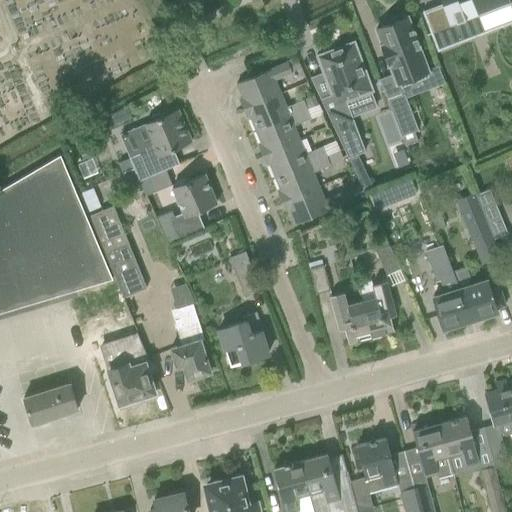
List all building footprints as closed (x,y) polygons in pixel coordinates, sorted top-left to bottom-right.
[(511,0),(439,0),(449,23),(507,1),(511,13),(511,0)] [(410,28),(406,17),(405,18),(404,15),(388,21),(389,24),(376,29),(382,45),(381,46),(388,65),(389,64),(396,84),(427,72),(412,31),(413,31),(412,27),(410,28)] [(431,33),(430,33),(437,51),(438,51),(438,48),(451,43),(447,31),(445,27),(431,33)] [(353,43),(318,57),(324,72),(332,94),(331,94),(320,99),(347,157),(355,174),(364,170),(357,154),(364,151),(351,116),(375,108),(368,91),(370,90),(353,43)] [(275,81),(293,74),(288,62),(236,83),(242,99),(239,100),(242,108),(280,93),(275,81)] [(303,100),(286,107),(280,93),(242,108),(246,117),(249,116),(255,130),(306,109),(303,100)] [(418,130),(404,94),(387,100),(401,137),(418,130)] [(317,105),(306,109),(311,119),(321,115),(317,105)] [(173,150),(191,142),(177,109),(163,115),(158,114),(150,117),(143,125),(149,139),(143,143),(142,147),(144,151),(128,158),(138,182),(179,164),(173,150)] [(293,127),(311,119),(306,109),(255,130),(261,145),(258,147),(262,155),(299,140),(293,127)] [(116,134),(127,128),(121,114),(109,120),(116,134)] [(321,147),(305,154),(299,140),(262,155),(265,164),(268,163),(275,177),(325,157),(321,147)] [(338,151),(325,157),(329,166),(343,161),(338,151)] [(61,295),(111,279),(59,157),(0,191),(0,317),(7,315),(6,311),(51,298),(52,302),(62,299),(61,295)] [(312,173),(329,166),(325,157),(275,177),(280,192),(277,193),(281,202),(318,187),(312,173)] [(405,160),(397,163),(401,172),(409,169),(405,160)] [(200,210),(216,204),(204,174),(186,181),(185,179),(180,180),(176,181),(173,185),(173,186),(169,188),(180,213),(167,219),(175,240),(203,228),(198,215),(201,213),(200,210)] [(410,179),(398,184),(405,199),(417,194),(410,179)] [(340,193),(324,200),(318,187),(281,202),(284,211),(288,209),(294,224),(344,204),(340,193)] [(360,187),(351,190),(355,199),(364,195),(360,187)] [(493,240),(507,234),(489,189),(475,195),(493,240)] [(382,191),(369,196),(376,212),(388,206),(382,191)] [(474,194),(456,201),(482,264),(500,257),(493,240),(475,195),(474,194)] [(122,297),(146,288),(112,206),(89,216),(122,297)] [(440,209),(430,212),(436,228),(444,226),(440,209)] [(386,276),(398,270),(387,246),(374,252),(386,276)] [(467,322),(457,289),(451,271),(441,246),(423,253),(434,282),(438,280),(443,295),(433,298),(443,329),(467,322)] [(243,295),(260,288),(245,251),(228,258),(243,295)] [(315,294),(329,290),(321,260),(307,263),(315,294)] [(465,267),(451,271),(457,289),(467,322),(495,313),(494,309),(504,306),(498,287),(495,277),(471,285),(465,267)] [(388,281),(371,285),(370,281),(356,285),(360,301),(359,301),(369,337),(393,331),(389,317),(395,315),(388,281)] [(359,301),(347,304),(343,292),(328,296),(338,331),(344,329),(348,343),(369,337),(359,301)] [(94,293),(72,300),(81,333),(82,332),(103,326),(94,293)] [(200,340),(203,339),(191,304),(176,309),(178,319),(174,320),(181,345),(170,348),(176,368),(182,366),(187,380),(210,372),(200,340)] [(260,332),(262,332),(256,312),(241,317),(243,321),(217,329),(229,366),(267,354),(260,332)] [(143,365),(149,363),(137,335),(116,341),(124,365),(109,370),(119,401),(151,391),(143,365)] [(511,386),(507,388),(505,381),(495,383),(497,390),(484,394),(493,425),(497,424),(499,432),(505,435),(511,433),(511,386)] [(31,424),(77,410),(68,383),(23,397),(31,424)] [(465,467),(478,463),(465,416),(438,423),(448,458),(462,454),(465,467)] [(431,419),(410,424),(412,430),(424,478),(425,478),(436,475),(437,478),(452,474),(448,458),(438,423),(433,424),(431,419)] [(508,464),(502,438),(497,436),(486,439),(494,466),(494,468),(494,467),(508,464)] [(347,471),(346,471),(353,497),(368,493),(398,485),(391,460),(389,455),(384,437),(356,445),(364,478),(350,482),(347,471)] [(346,471),(332,475),(327,453),(300,461),(308,493),(313,511),(330,511),(341,509),(341,511),(342,511),(356,511),(353,497),(346,471)] [(313,511),(308,493),(300,461),(273,468),(284,511),(313,511)] [(505,511),(494,467),(494,468),(494,466),(479,470),(490,511),(505,511)] [(247,484),(241,485),(239,478),(206,487),(212,511),(259,511),(257,502),(252,503),(247,484)] [(433,511),(427,486),(413,490),(419,511),(433,511)] [(419,511),(413,490),(400,493),(404,511),(419,511)] [(149,511),(187,511),(182,493),(153,500),(155,508),(149,509),(149,511)]
